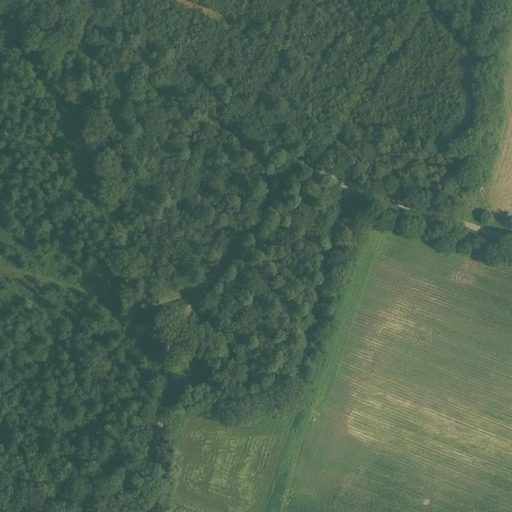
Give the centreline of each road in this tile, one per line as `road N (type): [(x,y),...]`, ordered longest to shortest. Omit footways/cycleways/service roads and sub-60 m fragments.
road 1 (track): [(511,241),(298,166),(169,337),(149,459),(84,511)]
road 2 (track): [(0,32),(298,166)]
road 3 (track): [(0,266),(143,306),(194,299)]
